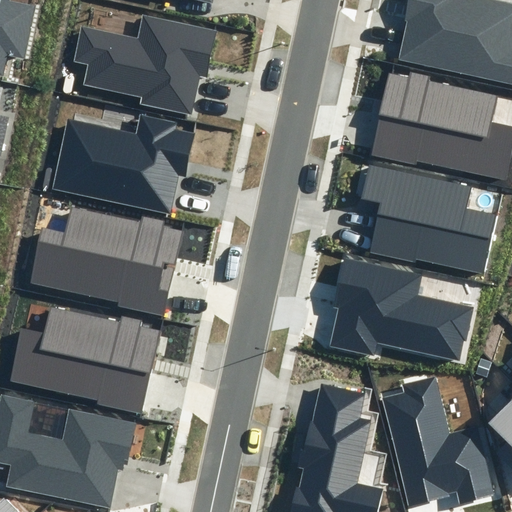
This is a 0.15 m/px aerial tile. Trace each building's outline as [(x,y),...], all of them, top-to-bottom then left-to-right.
[(0,0),(0,75),(4,76),(8,55),(25,59),(36,5),(10,0),(0,0)] [(398,59),(511,83),(511,4),(491,0),(409,0),(405,21),(407,21),(398,59)] [(207,77),(218,30),(142,13),(137,37),(80,25),(72,62),(88,65),(84,84),(142,97),(141,103),(191,114),(200,76),(207,77)] [(416,160),(506,179),(511,150),(511,125),(493,122),(499,96),(430,81),(431,76),(410,71),(409,77),(389,73),(371,155),(415,164),(416,160)] [(0,157),(1,158),(10,116),(0,114),(0,157)] [(140,114),(136,133),(67,118),(52,189),(170,215),(179,175),(185,177),(195,133),(176,129),(178,122),(140,114)] [(417,259),(482,274),(496,216),(465,209),(470,188),(370,165),(362,198),(382,202),(370,253),(416,263),(417,259)] [(140,222),(72,207),(66,234),(44,230),(32,283),(118,302),(117,306),(164,317),(183,230),(163,226),(164,221),(142,216),(140,222)] [(418,295),(422,275),(343,258),(332,307),(338,309),(330,346),(375,356),(377,343),(459,360),(463,340),(466,341),(474,307),(418,295)] [(120,322),(51,308),(45,334),(20,328),(9,382),(97,401),(97,404),(143,414),(161,331),(140,326),(141,320),(122,316),(120,322)] [(449,433),(435,377),(402,385),(404,393),(383,398),(410,504),(456,492),(459,504),(495,495),(478,426),(449,433)] [(366,392),(320,382),(312,420),(309,419),(299,466),(305,468),(300,489),(297,489),(291,511),(377,511),(383,489),(357,484),(371,420),(360,418),(366,392)] [(511,387),(511,398),(488,423),(511,446),(511,386),(511,387)] [(7,486),(110,508),(118,470),(122,471),(124,463),(127,464),(136,422),(68,408),(61,439),(27,431),(34,402),(1,395),(0,397),(0,462),(11,464),(7,486)] [(0,511),(19,511),(4,497),(0,500),(0,511)]
